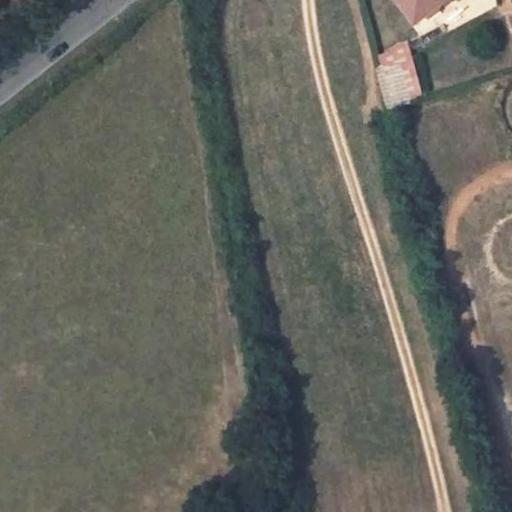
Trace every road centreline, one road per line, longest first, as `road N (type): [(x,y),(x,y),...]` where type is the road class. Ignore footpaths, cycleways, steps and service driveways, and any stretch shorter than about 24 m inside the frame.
road 1 (track): [(448,511),(407,350),(323,96),(310,0)]
road 2 (tertiary): [(0,100),(130,0)]
